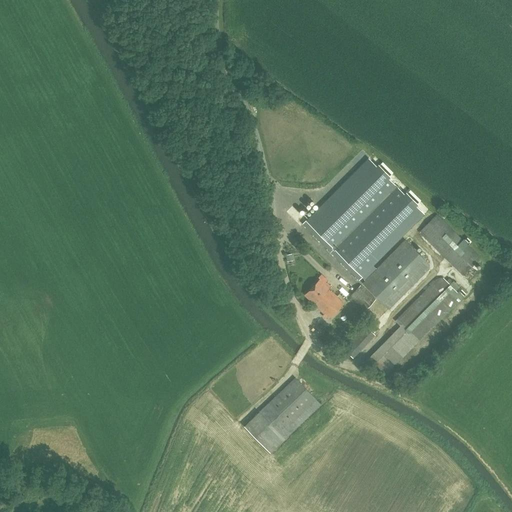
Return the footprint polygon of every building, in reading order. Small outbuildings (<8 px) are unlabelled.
[(365,281),(376,269),(372,266),(424,214),(415,205),(417,203),(406,193),(404,195),(387,178),(389,176),(378,165),(376,167),(367,158),(302,224),(358,280),(361,277),(365,281)] [(463,276),(480,258),(437,214),(419,232),(463,276)] [(389,309),(429,269),(429,264),(407,243),(405,240),(362,283),(365,286),(389,309)] [(381,379),(463,297),(440,275),(395,321),(400,326),(364,362),(381,379)] [(329,318),(344,303),(329,288),(331,287),(321,277),(304,295),(329,318)] [(364,311),(376,300),(361,285),(349,296),(364,311)] [(353,358),(375,335),(363,323),(341,346),(353,358)] [(230,386),(245,403),(268,379),(253,363),(230,386)] [(270,453),(285,439),(321,404),(295,377),(259,412),(244,426),(270,453)]
